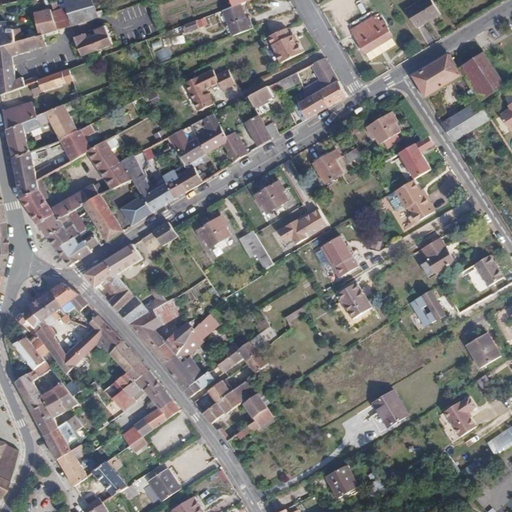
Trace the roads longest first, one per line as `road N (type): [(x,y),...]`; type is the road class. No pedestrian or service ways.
road 1 (residential): [(362,97),(71,276)]
road 2 (tertiary): [(257,511),(191,411),(71,276)]
road 3 (residential): [(400,74),(511,241)]
road 4 (tertiary): [(0,371),(29,442),(29,461),(5,511)]
road 5 (unknown): [(251,502),(373,428)]
road 6 (residential): [(400,74),(511,6)]
